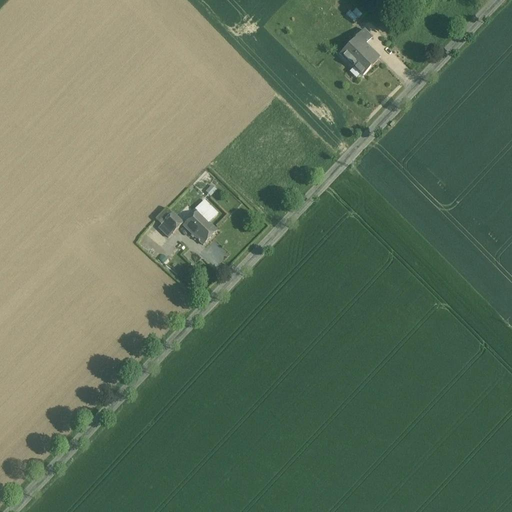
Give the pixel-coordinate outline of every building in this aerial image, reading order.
[(358,20),(350,12),(346,16),(354,24),(358,20)] [(372,39),(364,30),(355,40),(356,40),(363,48),(365,46),(372,39)] [(379,60),(365,46),(363,48),(356,40),(340,56),(352,68),(353,68),(354,69),(355,68),(363,76),(370,70),(369,69),(379,60)] [(204,202),(194,212),(196,214),(183,227),(198,242),(199,243),(203,246),(217,232),(208,224),(217,215),(204,202)] [(183,224),(172,214),(162,224),(173,234),(183,224)]
